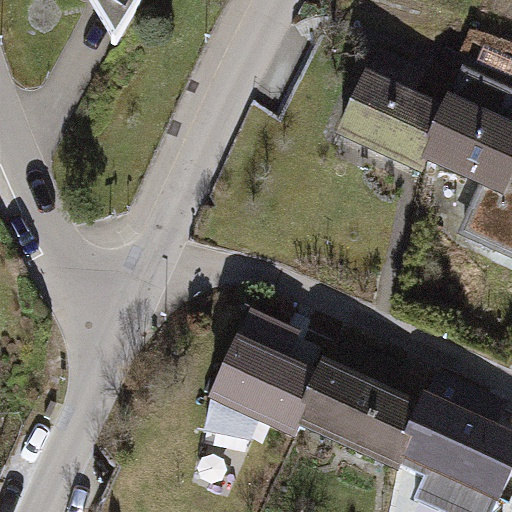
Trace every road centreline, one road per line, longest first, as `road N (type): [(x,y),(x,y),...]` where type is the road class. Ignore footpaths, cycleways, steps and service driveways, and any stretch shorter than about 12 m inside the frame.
road 1 (residential): [(511,382),(355,308),(153,257)]
road 2 (residential): [(285,0),(153,257)]
road 3 (residential): [(119,327),(31,182),(0,102)]
road 4 (residential): [(119,327),(31,511)]
